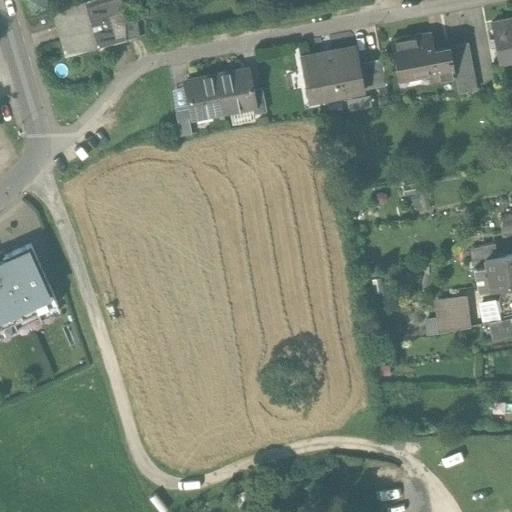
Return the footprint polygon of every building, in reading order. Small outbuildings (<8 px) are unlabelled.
[(44,0),(20,0),(26,18),(50,11),(49,11),(46,8),(44,0)] [(121,0),(90,0),(84,2),(96,49),(125,41),(123,8),(121,0)] [(50,11),(26,18),(31,34),(57,26),(65,57),(96,49),(84,2),(50,11)] [(511,20),(490,25),(498,65),(511,62),(511,20)] [(430,34),(390,42),(396,73),(426,68),(429,83),(454,79),(448,47),(433,50),(430,34)] [(466,44),(448,47),(454,79),(457,94),(475,91),(466,44)] [(355,48),(300,59),(308,101),(363,91),(358,64),(355,48)] [(381,59),(358,64),(363,91),(386,86),(381,59)] [(245,70),(215,76),(223,113),(251,108),(253,108),(250,91),(245,70)] [(215,76),(185,82),(191,110),(193,119),(223,113),(215,76)] [(261,88),(250,91),(253,108),(251,108),(253,115),(266,112),(261,88)] [(191,110),(175,113),(175,119),(179,137),(191,135),(188,120),(193,119),(191,110)] [(511,234),(511,217),(510,216),(502,216),(504,234),(511,234)] [(494,244),(470,249),(472,263),(497,259),(494,244)] [(28,250),(5,261),(5,259),(0,260),(0,317),(8,314),(6,309),(30,298),(32,303),(49,295),(28,250)] [(511,255),(497,259),(472,263),(475,279),(482,278),(483,282),(476,283),(478,293),(502,288),(511,286),(511,255)] [(511,286),(502,288),(504,299),(511,297),(511,286)] [(465,297),(442,301),(446,334),(469,328),(465,297)] [(511,297),(504,299),(486,303),(484,305),(487,323),(511,316),(511,297)] [(511,316),(487,323),(492,339),(511,334),(511,316)]
